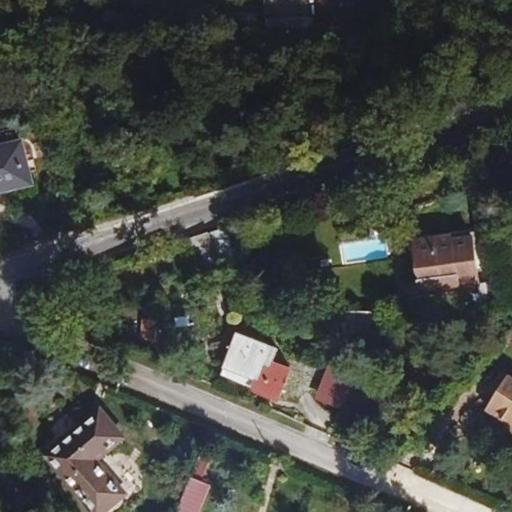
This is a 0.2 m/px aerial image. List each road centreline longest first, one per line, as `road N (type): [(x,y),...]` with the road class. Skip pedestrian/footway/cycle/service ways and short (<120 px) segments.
road 1 (residential): [(0,275),(511,123)]
road 2 (residential): [(454,511),(30,332),(0,307)]
